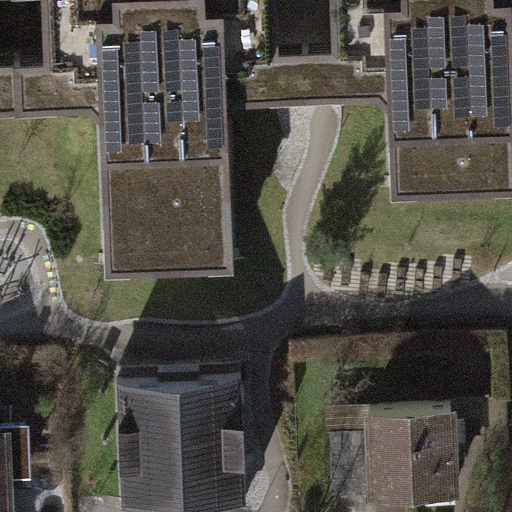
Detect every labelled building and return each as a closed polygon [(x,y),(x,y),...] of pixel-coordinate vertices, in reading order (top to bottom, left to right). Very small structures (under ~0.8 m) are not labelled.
[(0,0),(0,98),(13,98),(12,53),(0,52),(0,0)] [(34,0),(36,52),(12,53),(13,98),(81,97),(92,109),(92,163),(97,261),(225,257),(225,159),(223,102),(230,90),(273,87),(300,86),(299,41),(269,40),(268,0),(34,0)] [(511,0),(324,0),(326,40),(299,41),(300,86),(340,85),(370,84),(382,96),(384,181),(510,179),(509,91),(511,87),(511,0)] [(154,365),(111,366),(114,494),(156,493),(156,503),(196,502),(196,492),(239,492),(236,363),(193,364),(193,355),(153,355),(154,365)] [(363,425),(365,482),(386,481),(403,480),(447,478),(443,398),(362,401),(363,425)] [(0,468),(25,467),(22,419),(0,419),(0,468)] [(363,425),(324,427),(327,484),(334,484),(348,483),(365,482),(363,425)]
